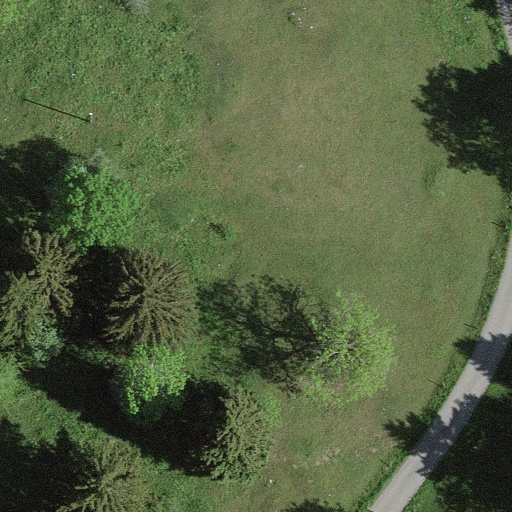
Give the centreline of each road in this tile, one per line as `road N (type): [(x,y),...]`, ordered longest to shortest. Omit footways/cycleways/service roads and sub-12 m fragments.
road 1 (unclassified): [(348,511),(433,384),(511,140)]
road 2 (unclassified): [(511,134),(476,0)]
